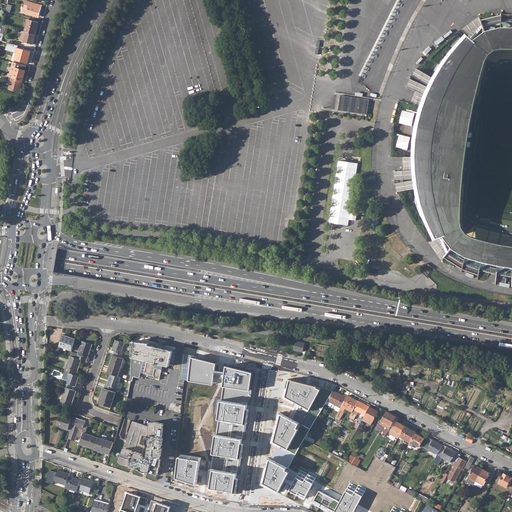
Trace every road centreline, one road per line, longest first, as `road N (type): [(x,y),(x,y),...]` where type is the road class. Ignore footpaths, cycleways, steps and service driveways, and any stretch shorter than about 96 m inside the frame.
road 1 (trunk): [(317,297),(0,243)]
road 2 (trunk): [(0,256),(306,308)]
road 3 (trunk): [(317,297),(242,273),(87,247),(51,231)]
road 4 (residential): [(511,468),(336,375),(271,357)]
road 5 (trunk): [(44,279),(280,312),(306,308)]
road 6 (residential): [(243,511),(36,449)]
road 7 (trunk): [(306,308),(511,342)]
road 8 (trunk): [(511,330),(317,297)]
road 9 (residential): [(271,357),(110,323)]
road 10 (residential): [(243,511),(271,357)]
road 11 (secondary): [(49,135),(107,0)]
road 12 (secondary): [(101,0),(42,129)]
road 13 (residential): [(57,0),(27,105),(0,121)]
road 14 (residential): [(110,323),(85,399),(119,421)]
